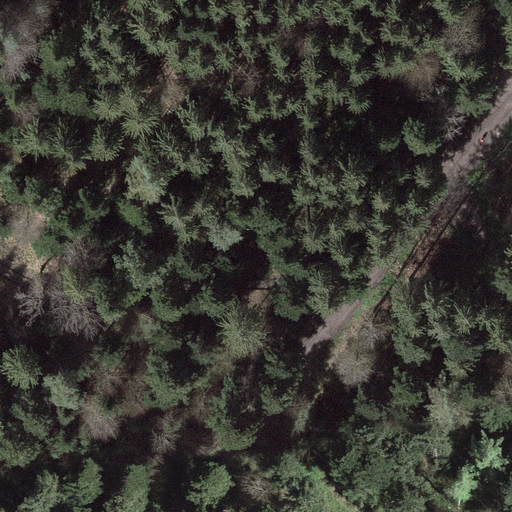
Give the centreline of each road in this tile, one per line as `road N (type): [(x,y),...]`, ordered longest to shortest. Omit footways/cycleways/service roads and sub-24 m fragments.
road 1 (track): [(511,105),(177,511)]
road 2 (track): [(362,281),(59,284),(0,264)]
